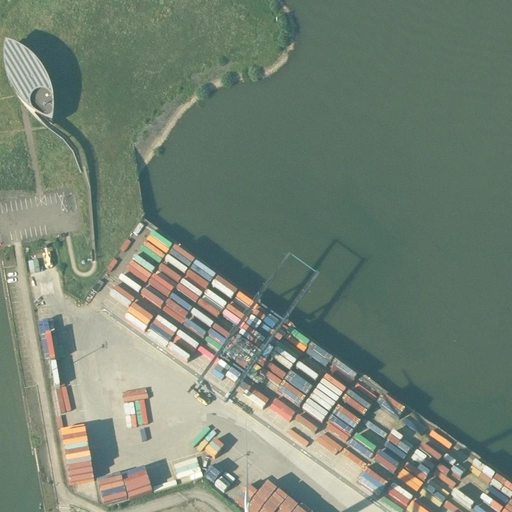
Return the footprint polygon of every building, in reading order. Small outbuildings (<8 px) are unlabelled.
[(10,49),(7,48),(7,51),(6,54),(6,56),(6,60),(6,63),(6,66),(6,69),(6,72),(7,75),(8,78),(8,82),(9,85),(11,88),(12,91),(13,94),(15,97),(17,100),(18,102),(20,105),(23,108),(25,110),(27,112),(29,115),(32,117),(34,119),(37,120),(40,122),(42,124),(45,125),(48,126),(51,127),(53,128),(54,125),(55,122),(55,119),(55,116),(55,113),(55,110),(55,107),(55,104),(54,100),(54,97),(53,94),(52,91),(51,88),(50,85),(48,82),(47,79),(45,76),(43,73),(41,70),(39,68),(36,65),(34,63),(32,61),(29,59),(27,57),(24,55),(21,54),(18,52),(16,51),(13,50),(10,49)] [(29,261),(30,273),(40,272),(39,260),(29,261)] [(190,273),(185,280),(197,289),(202,282),(190,273)] [(146,300),(163,308),(165,302),(149,294),(146,300)] [(185,325),(203,339),(211,329),(198,319),(202,313),(197,309),(185,325)] [(213,331),(232,344),(243,329),(223,316),(213,331)] [(150,328),(170,342),(177,334),(157,319),(150,328)] [(263,406),(265,390),(231,369),(230,372),(218,365),(219,363),(197,350),(198,344),(179,333),(172,345),(179,349),(169,348),(164,356),(184,369),(189,360),(188,367),(195,368),(196,367),(198,367),(197,378),(227,397),(235,383),(247,390),(241,401),(245,404),(263,406)] [(224,352),(229,345),(212,333),(206,340),(224,352)] [(246,349),(256,354),(259,349),(248,344),(246,349)] [(225,356),(255,376),(261,366),(232,347),(225,356)] [(325,363),(309,352),(304,358),(320,370),(325,363)] [(111,383),(135,381),(134,357),(110,358),(111,383)] [(55,386),(75,384),(73,360),(52,362),(55,386)] [(257,378),(278,390),(286,377),(265,365),(257,378)] [(292,374),(287,384),(310,396),(315,386),(292,374)] [(75,387),(51,390),(54,414),(78,411),(75,387)] [(306,398),(290,388),(284,397),(300,407),(306,398)] [(284,429),(293,416),(272,402),(263,414),(284,429)] [(113,414),(117,439),(156,432),(152,408),(113,414)] [(292,423),(313,438),(319,429),(298,414),(292,423)] [(216,487),(226,495),(252,464),(231,447),(223,457),(233,465),(228,471),(219,463),(208,476),(218,484),(216,487)] [(422,486),(439,462),(418,448),(401,472),(422,486)] [(382,450),(374,460),(394,476),(402,466),(382,450)] [(461,464),(463,459),(450,451),(441,466),(462,478),(468,468),(461,464)] [(179,483),(203,474),(199,463),(176,472),(179,483)] [(64,468),(66,480),(90,476),(88,464),(64,468)] [(374,504),(390,479),(368,465),(352,490),(374,504)] [(103,505),(127,499),(121,477),(97,483),(103,505)] [(511,490),(493,481),(486,498),(507,508),(511,498),(511,490)] [(280,511),(293,496),(283,488),(263,511),(280,511)] [(432,511),(417,499),(409,508),(414,511),(432,511)] [(499,511),(481,500),(474,510),(476,511),(499,511)]
